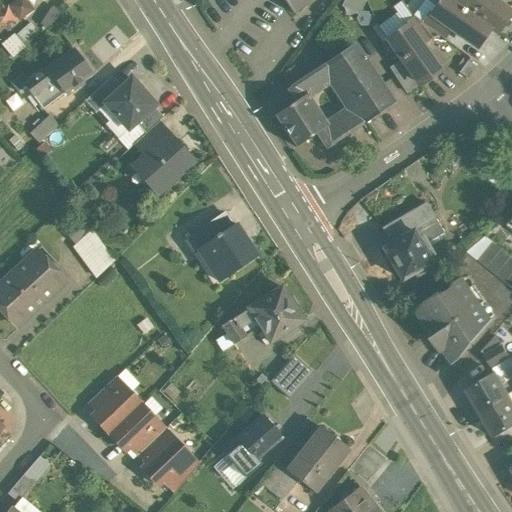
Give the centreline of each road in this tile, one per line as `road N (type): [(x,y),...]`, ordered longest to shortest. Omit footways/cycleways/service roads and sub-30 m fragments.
road 1 (secondary): [(478,511),(300,219)]
road 2 (secondary): [(300,219),(155,0)]
road 3 (residential): [(300,219),(479,98)]
road 4 (residential): [(48,413),(157,507)]
